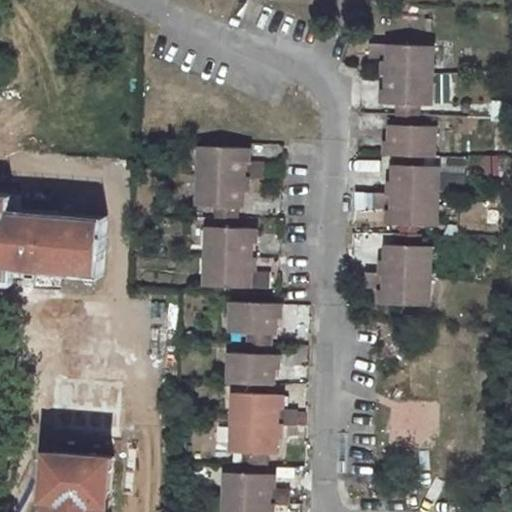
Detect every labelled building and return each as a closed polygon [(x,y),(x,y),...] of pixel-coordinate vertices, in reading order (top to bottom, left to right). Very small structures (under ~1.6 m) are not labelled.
[(378,189),(377,208),(398,209),(397,221),(444,223),(446,165),(432,165),(433,153),(443,153),(445,123),(430,122),(431,99),(442,100),(445,40),(378,38),(378,53),(394,53),(393,97),(402,98),(401,121),(396,121),(395,151),(404,152),(404,163),(398,163),(396,190),(378,189)] [(269,273),(253,272),(256,228),(240,227),(240,208),(246,208),(247,177),(268,178),(268,163),(247,162),(248,145),(201,143),(198,207),(213,207),(213,226),(206,225),(203,286),(268,290),(269,273)] [(0,198),(0,277),(5,278),(6,262),(99,270),(104,222),(10,214),(11,199),(0,198)] [(368,270),(367,287),(389,288),(388,302),(435,305),(437,244),(428,244),(428,234),(399,232),(399,242),(389,242),(388,271),(368,270)] [(24,264),(23,280),(38,280),(39,265),(24,264)] [(276,351),(271,351),(271,339),(272,331),(277,331),(278,300),(233,296),(232,329),(249,330),(248,350),(231,350),(230,377),(274,380),(276,351)] [(85,302),(84,314),(110,316),(111,303),(85,302)] [(80,318),(80,333),(108,336),(109,320),(80,318)] [(79,336),(78,353),(106,355),(108,338),(79,336)] [(77,356),(76,370),(105,373),(106,358),(77,356)] [(76,373),(75,387),(103,389),(104,375),(76,373)] [(297,407),(278,406),(279,391),(234,389),(231,450),(243,450),(243,457),(266,458),(266,450),(275,450),(277,421),(296,421),(297,407)] [(75,390),(74,405),(102,407),(103,392),(75,390)] [(101,409),(74,407),(72,422),(100,424),(101,409)] [(109,511),(114,456),(50,451),(47,494),(49,494),(47,511),(109,511)] [(268,511),(269,503),(286,503),(288,488),(270,487),(270,471),(227,470),(224,511),(268,511)]
